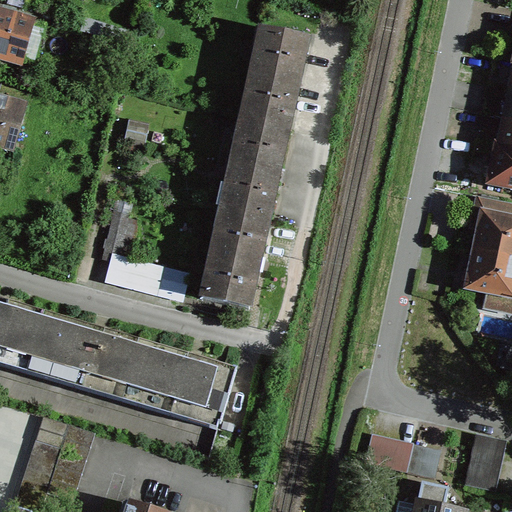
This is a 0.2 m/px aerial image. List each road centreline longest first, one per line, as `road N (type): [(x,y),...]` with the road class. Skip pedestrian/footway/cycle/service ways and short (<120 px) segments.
road 1 (residential): [(511,421),(387,395),(378,383),(462,0)]
road 2 (residential): [(0,273),(270,346)]
